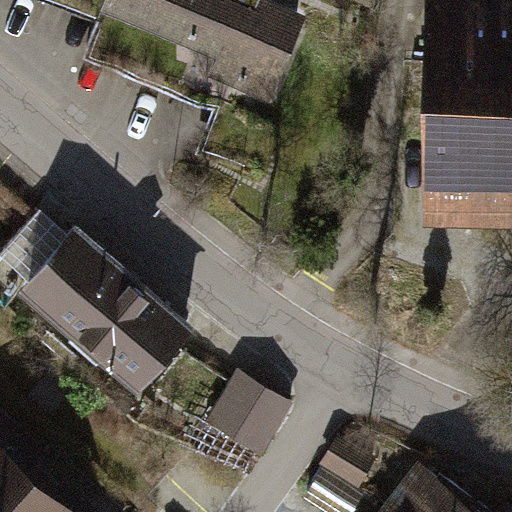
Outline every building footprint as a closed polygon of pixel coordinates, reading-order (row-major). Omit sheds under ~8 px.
[(229,0),(124,0),(96,49),(240,132),(295,38),(229,0)] [(511,7),(461,7),(456,219),(511,220),(511,7)] [(29,256),(67,214),(49,198),(11,240),(29,256)] [(102,242),(58,291),(157,379),(200,331),(102,242)] [(241,368),(209,422),(262,452),(294,399),(241,368)] [(80,511),(0,443),(0,511),(80,511)] [(485,511),(434,476),(408,511),(485,511)]
